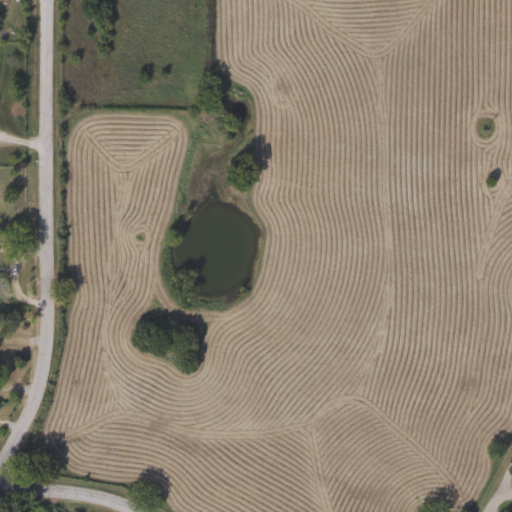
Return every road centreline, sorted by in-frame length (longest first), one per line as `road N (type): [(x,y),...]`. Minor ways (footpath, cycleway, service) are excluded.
road 1 (residential): [(0,463),(31,406),(49,322),(48,0)]
road 2 (residential): [(0,493),(79,494),(135,511)]
